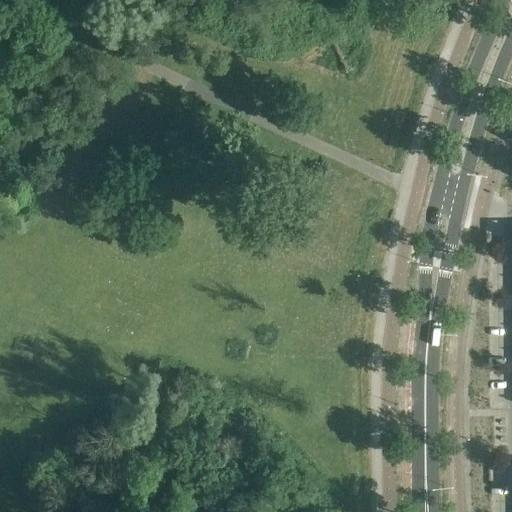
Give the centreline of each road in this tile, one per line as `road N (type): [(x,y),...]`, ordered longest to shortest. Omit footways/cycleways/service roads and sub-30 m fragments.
road 1 (secondary): [(449,197),(425,254),(417,511)]
road 2 (secondary): [(434,511),(431,381),(449,197)]
road 3 (secondary): [(449,197),(484,77),(511,17)]
